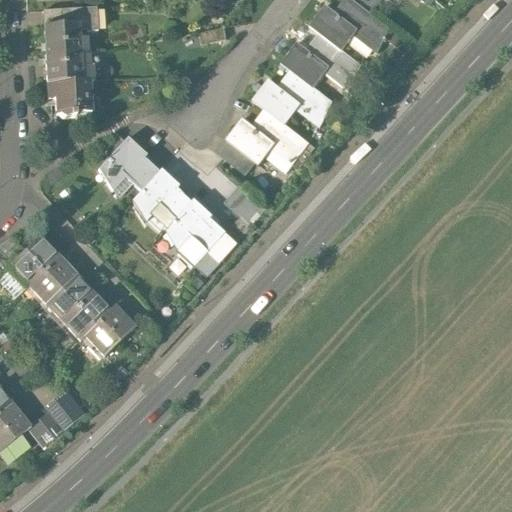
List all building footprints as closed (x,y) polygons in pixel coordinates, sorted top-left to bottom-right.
[(369,0),(350,0),(346,7),(337,1),(321,22),(329,28),(352,45),(363,31),(387,49),(400,22),(380,7),(369,0)] [(107,5),(54,7),(55,30),(88,29),(108,28),(107,5)] [(352,45),(329,28),(317,44),(308,37),(293,59),(301,65),(324,82),(336,66),(359,83),(371,59),(352,45)] [(88,29),(55,30),(57,60),(89,59),(88,29)] [(200,35),(202,48),(229,41),(227,29),(200,35)] [(90,85),(89,59),(57,60),(58,86),(90,85)] [(324,82),(301,65),(289,82),(280,75),(265,96),(276,105),(296,119),(307,105),(330,122),(344,96),(324,82)] [(90,85),(58,86),(58,100),(66,100),(67,118),(101,117),(100,84),(90,85)] [(296,119),(276,105),(263,121),(254,115),(238,136),(265,157),(269,160),(280,145),(302,161),(319,137),(296,119)] [(62,123),(39,136),(51,157),(74,143),(62,123)] [(156,154),(137,136),(109,166),(123,189),(138,203),(142,198),(168,171),(153,156),(156,154)] [(238,136),(228,149),(256,170),(265,157),(238,136)] [(172,167),(168,171),(142,198),(156,220),(159,217),(174,231),(177,228),(203,200),(188,186),(190,183),(172,167)] [(226,202),(252,222),(263,208),(237,188),(226,202)] [(205,198),(203,200),(177,228),(189,250),(206,265),(217,276),(248,242),(245,239),(236,231),(221,217),(223,215),(205,198)] [(20,263),(18,265),(19,267),(37,286),(69,256),(49,235),(20,263)] [(20,263),(7,246),(0,251),(0,281),(19,267),(18,265),(20,263)] [(86,273),(69,256),(37,286),(54,303),(86,273)] [(104,292),(86,273),(54,303),(72,322),(104,292)] [(121,310),(104,292),(72,322),(89,340),(93,336),(121,310)] [(125,306),(121,310),(93,336),(112,356),(144,326),(125,306)] [(33,357),(24,365),(32,374),(41,366),(33,357)] [(0,391),(0,424),(25,405),(8,385),(2,390),(0,391)] [(55,406),(58,411),(74,431),(95,414),(76,389),(55,406)] [(40,425),(25,405),(0,424),(0,437),(10,450),(41,426),(40,425)] [(58,411),(40,425),(41,426),(57,445),(74,431),(58,411)]
